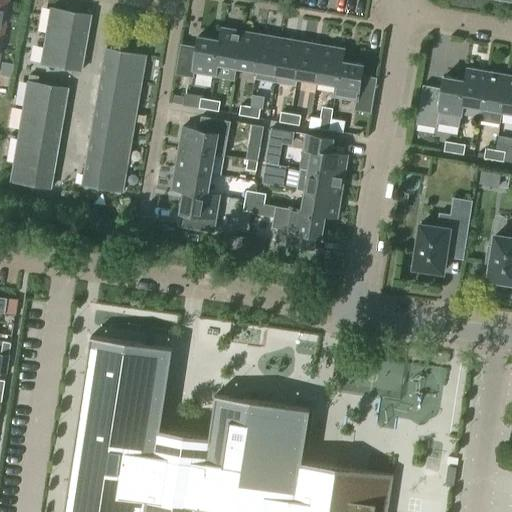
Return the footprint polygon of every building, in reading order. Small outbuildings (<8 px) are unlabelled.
[(50,9),(46,36),(86,43),(91,16),(50,9)] [(219,40),(213,76),(215,76),(217,65),(235,68),(242,32),(221,28),(219,40)] [(242,32),(235,68),(256,71),(262,35),(242,32)] [(262,35),(256,71),(276,75),(283,39),(262,35)] [(46,36),(41,64),(81,71),(86,43),(46,36)] [(192,78),(193,73),(213,76),(219,40),(198,36),(196,48),(181,46),(176,76),(192,78)] [(276,75),(275,85),(295,88),(297,78),(303,42),(283,39),(276,75)] [(303,42),(297,78),(317,82),(323,46),(303,42)] [(323,46),(317,82),(336,85),(334,97),(336,97),(342,61),(344,50),(323,46)] [(105,49),(99,83),(140,90),(145,56),(105,49)] [(342,61),(336,97),(355,101),(353,110),(370,113),(376,80),(361,77),(363,66),(363,65),(342,61)] [(465,81),(458,117),(460,117),(462,105),(481,108),(487,72),(467,69),(465,81)] [(487,72),(481,108),(501,112),(507,76),(487,72)] [(511,76),(507,76),(501,112),(511,113),(511,76)] [(422,86),(416,125),(436,128),(439,113),(458,117),(465,81),(443,77),(443,78),(442,89),(422,86)] [(28,82),(22,115),(62,122),(68,89),(28,82)] [(99,83),(94,117),(134,124),(140,90),(99,83)] [(182,105),(184,97),(174,95),(172,103),(182,105)] [(200,99),(198,108),(218,112),(220,102),(200,99)] [(240,106),(238,115),(258,119),(260,109),(240,106)] [(280,113),(279,122),(299,126),(300,116),(280,113)] [(22,115),(16,148),(56,155),(62,122),(22,115)] [(94,117),(88,151),(128,158),(134,124),(94,117)] [(321,120),(319,129),(329,131),(331,121),(321,120)] [(182,127),(178,148),(214,154),(224,156),(228,135),(182,127)] [(344,177),(347,156),(331,153),(333,139),(306,135),(300,169),(344,177)] [(445,142),(443,152),(463,155),(465,145),(445,142)] [(16,148),(10,181),(51,188),(56,155),(16,148)] [(178,148),(175,169),(211,175),(214,154),(178,148)] [(485,149),(483,159),(503,162),(505,152),(485,149)] [(249,150),(246,170),(256,172),(259,152),(249,150)] [(88,151),(82,185),(122,192),(128,158),(88,151)] [(265,163),(263,174),(273,175),(275,165),(265,163)] [(175,169),(171,189),(183,191),(208,194),(211,175),(175,169)] [(340,197),(344,177),(300,169),(296,190),(304,192),(304,191),(340,197)] [(253,206),(257,186),(247,185),(244,205),(253,206)] [(264,208),(267,188),(257,186),(253,206),(264,208)] [(183,191),(179,213),(180,213),(214,219),(215,219),(219,196),(208,194),(183,191)] [(337,218),(340,197),(304,191),(304,192),(301,210),(301,211),(325,215),(325,216),(337,218)] [(301,210),(289,208),(285,229),(277,228),(275,242),(313,249),(316,236),(321,237),(325,216),(325,215),(301,211),(301,210)] [(437,227),(420,225),(413,268),(443,273),(446,249),(464,252),(469,218),(439,213),(437,227)] [(493,248),(488,247),(485,264),(490,264),(488,280),(511,283),(511,238),(494,236),(493,248)] [(91,338),(63,511),(387,511),(393,479),(345,471),(345,474),(335,473),(335,470),(301,464),(309,412),(215,397),(209,439),(169,433),(169,436),(160,434),(173,351),(91,338)] [(3,344),(1,356),(9,357),(10,345),(3,344)] [(0,367),(7,369),(9,357),(1,356),(0,359),(0,367)]
